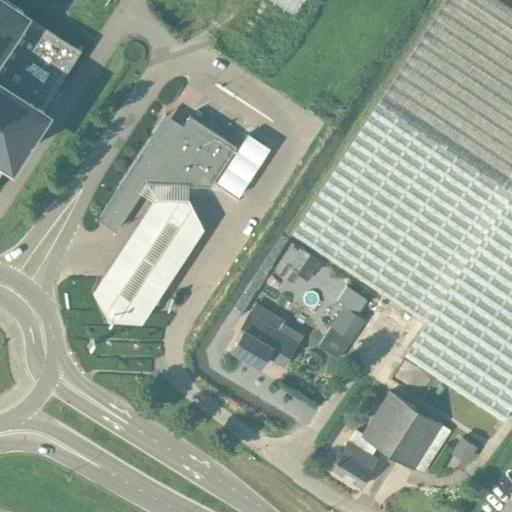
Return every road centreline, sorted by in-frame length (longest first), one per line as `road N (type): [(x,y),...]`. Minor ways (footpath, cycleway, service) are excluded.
road 1 (unclassified): [(184,58),(216,67),(309,131),(183,321),(172,348),(174,371),(188,394),(349,511)]
road 2 (unclassified): [(0,201),(128,9)]
road 3 (unclassified): [(81,187),(153,77),(184,58)]
road 4 (secondary): [(261,511),(130,424)]
road 5 (unclassified): [(40,302),(81,187)]
